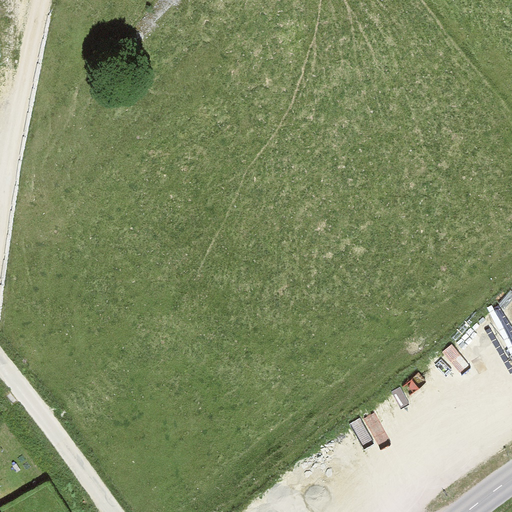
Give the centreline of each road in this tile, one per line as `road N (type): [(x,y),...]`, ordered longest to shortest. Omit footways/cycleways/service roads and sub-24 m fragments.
road 1 (residential): [(0,217),(41,0)]
road 2 (residential): [(107,511),(0,368)]
